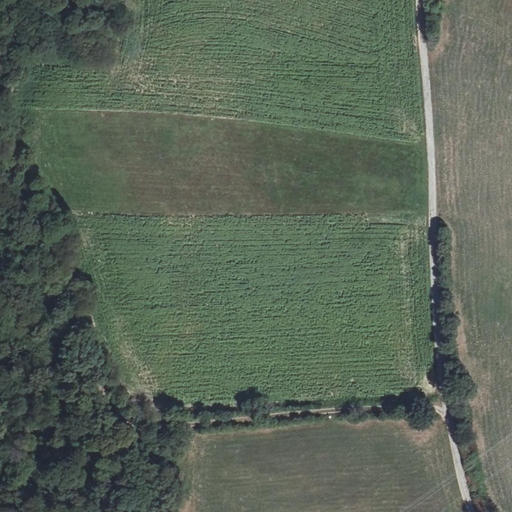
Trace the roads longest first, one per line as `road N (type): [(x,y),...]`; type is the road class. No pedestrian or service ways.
road 1 (track): [(423,0),(436,314),(454,449),(472,511)]
road 2 (track): [(448,415),(419,406),(119,423)]
road 3 (track): [(0,220),(35,254),(119,423)]
